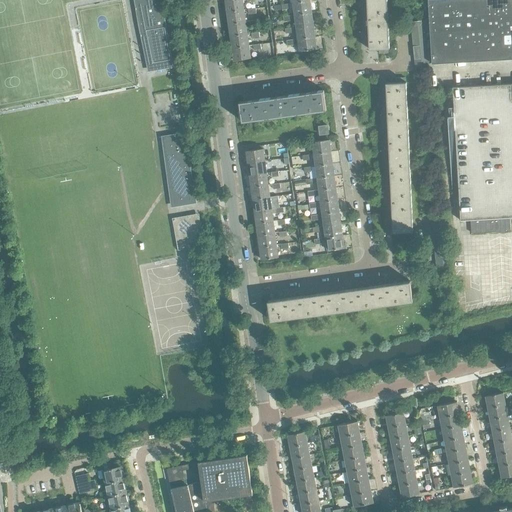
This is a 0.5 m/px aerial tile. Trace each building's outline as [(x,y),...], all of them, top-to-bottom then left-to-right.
[(160,0),(137,0),(138,4),(139,4),(142,26),(141,27),(143,35),(148,35),(153,62),(171,59),(160,0)] [(225,0),(227,12),(244,9),(243,2),(247,2),(247,0),(225,0)] [(293,2),(289,3),(290,8),(294,8),(295,14),(312,12),(310,0),(293,2)] [(387,0),(367,0),(368,19),(388,18),(387,0)] [(511,0),(428,0),(432,63),(511,58),(511,0)] [(244,9),(227,12),(229,24),(246,21),(244,9)] [(312,12),(295,14),(297,26),(314,24),(312,12)] [(388,18),(368,19),(370,49),(379,48),(379,53),(389,53),(389,48),(390,48),(388,18)] [(246,21),(229,24),(231,36),(248,33),(246,21)] [(314,24),(297,26),(298,39),(315,36),(314,24)] [(248,33),(231,36),(232,48),(249,45),(248,33)] [(315,36),(298,39),(300,51),(317,49),(315,36)] [(249,45),(232,48),(234,60),(251,58),(249,45)] [(387,112),(407,112),(406,82),(405,82),(405,77),(395,77),(395,82),(386,83),(387,112)] [(511,83),(453,87),(461,220),(470,219),(471,232),(501,231),(501,232),(506,232),(506,230),(511,230),(510,217),(511,216),(511,83)] [(324,90),(296,94),(298,114),(326,110),(324,90)] [(296,94),(268,98),(270,118),(298,114),(296,94)] [(270,118),(268,98),(240,102),(243,121),(270,118)] [(407,112),(387,112),(389,142),(409,141),(407,112)] [(329,133),(328,127),(327,125),(319,126),(320,134),(329,133)] [(184,133),(164,137),(176,206),(176,205),(176,203),(190,201),(190,203),(196,202),(184,133)] [(314,153),(331,151),(330,139),(312,141),(314,153)] [(410,171),(409,141),(389,142),(390,172),(410,171)] [(248,163),(265,160),(264,148),(246,150),(248,163)] [(331,151),(314,153),(316,165),(333,163),(331,151)] [(267,172),(265,160),(248,163),(250,175),(267,172)] [(335,175),(333,163),(316,165),(317,178),(335,175)] [(410,171),(390,172),(392,202),(412,201),(410,171)] [(269,184),(267,172),(250,175),(251,187),(269,184)] [(335,175),(317,178),(319,190),(336,187),(335,175)] [(270,196),(269,184),(251,187),(253,199),(270,196)] [(336,187),(319,190),(321,202),(338,199),(336,187)] [(272,208),(270,196),(253,199),(255,211),(272,208)] [(338,199),(321,202),(316,203),(316,202),(309,203),(310,208),(321,206),(322,214),(340,211),(338,199)] [(413,231),(412,201),(392,202),(393,232),(413,231)] [(274,220),(272,208),(255,211),(256,223),(274,220)] [(340,211),(322,214),(324,226),(341,223),(340,211)] [(200,224),(198,224),(196,215),(174,219),(179,249),(204,244),(200,224)] [(274,220),(256,223),(258,235),(275,232),(274,220)] [(324,227),(320,227),(321,231),(321,232),(325,232),(326,238),(343,235),(341,223),(324,226),(324,227)] [(275,232),(258,235),(260,247),(277,245),(275,232)] [(343,235),(326,238),(327,250),(345,247),(343,235)] [(278,257),(277,245),(260,247),(261,259),(278,257)] [(413,300),(410,281),(268,300),(271,320),(413,300)] [(488,407),(506,404),(504,392),(486,395),(488,407)] [(440,416),(459,413),(457,401),(438,405),(440,416)] [(506,404),(488,407),(490,419),(508,415),(506,404)] [(388,426),(406,423),(404,412),(386,415),(388,426)] [(459,413),(440,416),(442,428),(462,424),(459,413)] [(510,427),(508,415),(490,419),(493,430),(510,427)] [(424,420),(422,421),(424,429),(431,428),(429,419),(428,420),(424,420)] [(358,420),(338,424),(341,436),(360,432),(358,420)] [(408,435),(406,423),(388,426),(391,438),(408,435)] [(462,424),(442,428),(445,440),(464,436),(462,424)] [(511,435),(510,427),(493,430),(495,442),(511,438),(511,435)] [(290,446),(308,442),(306,431),(288,434),(290,446)] [(360,432),(341,436),(343,447),(362,444),(360,432)] [(411,446),(408,435),(391,438),(393,450),(411,446)] [(464,436),(445,440),(447,451),(466,448),(464,436)] [(511,450),(511,438),(495,442),(497,454),(511,450)] [(310,454),(308,442),(290,446),(292,457),(310,454)] [(362,444),(343,447),(345,459),(365,455),(362,444)] [(411,446),(393,450),(395,461),(413,458),(411,446)] [(466,448),(447,451),(449,463),(469,459),(466,448)] [(511,463),(511,450),(497,454),(499,466),(511,463)] [(243,495),(244,498),(254,497),(247,454),(199,461),(186,464),(167,468),(176,511),(212,511),(213,511),(211,499),(243,495)] [(312,466),(310,454),(292,457),(295,469),(312,466)] [(365,455),(345,459),(347,471),(367,467),(365,455)] [(413,458),(395,461),(398,473),(415,470),(413,458)] [(471,471),(469,459),(449,463),(452,475),(471,471)] [(511,463),(499,466),(502,477),(511,475),(511,463)] [(106,483),(123,479),(121,466),(103,469),(106,483)] [(312,466),(295,469),(297,481),(315,477),(312,466)] [(325,466),(320,467),(320,471),(316,472),(317,477),(327,475),(325,466)] [(347,471),(342,472),(345,483),(350,482),(369,479),(367,467),(347,471)] [(415,470),(398,473),(400,485),(418,481),(415,470)] [(471,471),(452,475),(454,486),(473,483),(471,471)] [(77,481),(89,478),(87,473),(76,476),(77,481)] [(315,477),(297,481),(299,493),(317,489),(315,477)] [(89,480),(89,478),(77,481),(78,487),(95,483),(94,479),(89,480)] [(123,479),(106,483),(107,489),(102,491),(103,497),(109,495),(126,491),(123,479)] [(369,479),(350,482),(352,494),(371,490),(369,479)] [(420,493),(418,481),(400,485),(402,496),(420,493)] [(95,483),(78,487),(80,493),(92,490),(91,489),(96,488),(95,483)] [(319,501),(317,489),(299,493),(301,504),(319,501)] [(371,490),(352,494),(354,506),(374,502),(371,490)] [(126,491),(109,495),(111,508),(129,504),(126,491)] [(321,511),(319,501),(301,504),(302,511),(321,511)] [(81,511),(80,502),(67,505),(68,511),(81,511)]
